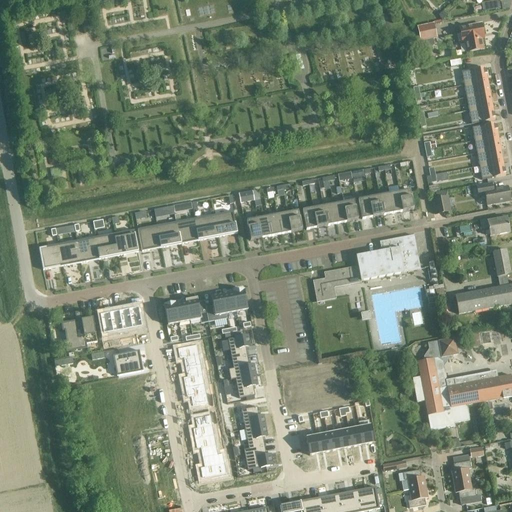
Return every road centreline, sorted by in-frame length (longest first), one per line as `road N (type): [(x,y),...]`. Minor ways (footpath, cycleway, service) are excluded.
road 1 (residential): [(0,120),(33,298),(42,303),(145,284)]
road 2 (residential): [(248,265),(511,212)]
road 3 (residential): [(187,503),(145,284)]
road 4 (residential): [(248,265),(291,482)]
